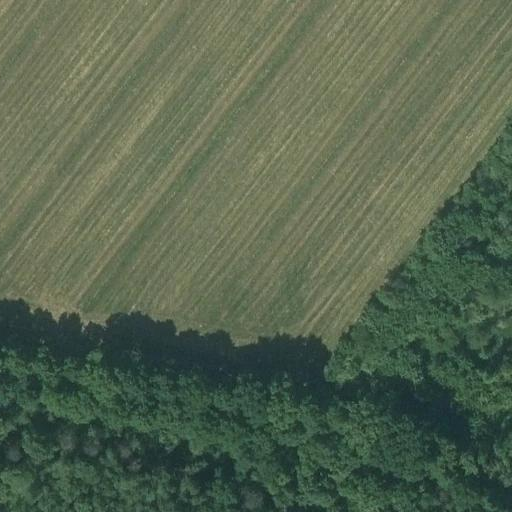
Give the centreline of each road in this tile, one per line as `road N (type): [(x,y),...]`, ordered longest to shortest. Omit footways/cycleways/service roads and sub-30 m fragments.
road 1 (track): [(0,359),(368,424),(396,347),(462,284),(511,171)]
road 2 (track): [(511,495),(469,463),(368,423)]
